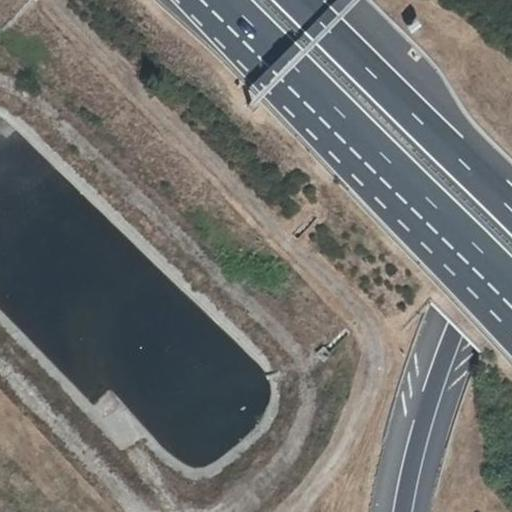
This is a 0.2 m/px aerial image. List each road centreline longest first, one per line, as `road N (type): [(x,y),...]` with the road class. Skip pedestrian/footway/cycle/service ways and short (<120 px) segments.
road 1 (track): [(290,511),(325,479),(357,420),(373,363),(372,328),(51,0)]
road 2 (motorway): [(214,0),(511,295)]
road 3 (motorway): [(511,208),(454,320),(425,398),(399,511)]
road 4 (motorway): [(511,206),(301,0)]
road 5 (track): [(140,511),(0,364)]
